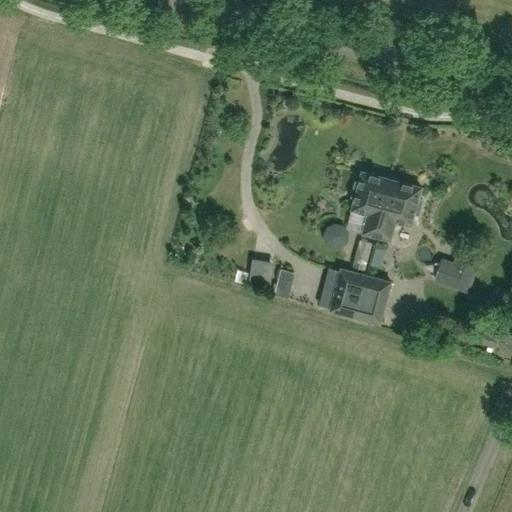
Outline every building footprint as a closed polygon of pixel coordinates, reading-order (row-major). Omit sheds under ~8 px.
[(376,236),(392,179),(363,171),(360,182),(356,181),(351,196),(355,197),(352,209),(368,213),(363,232),(376,236)] [(422,187),(392,179),(376,236),(390,240),(395,220),(411,225),(414,214),(418,215),(422,200),(418,199),(422,187)] [(481,259),(458,250),(445,285),(468,293),(481,259)] [(295,272),(281,268),(274,294),(288,298),(295,272)] [(341,270),(336,291),(324,289),(320,306),(332,308),(331,311),(355,317),(366,276),(341,270)] [(366,276),(355,317),(381,323),(391,282),(366,276)] [(497,335),(481,330),(477,343),(493,347),(497,335)]
